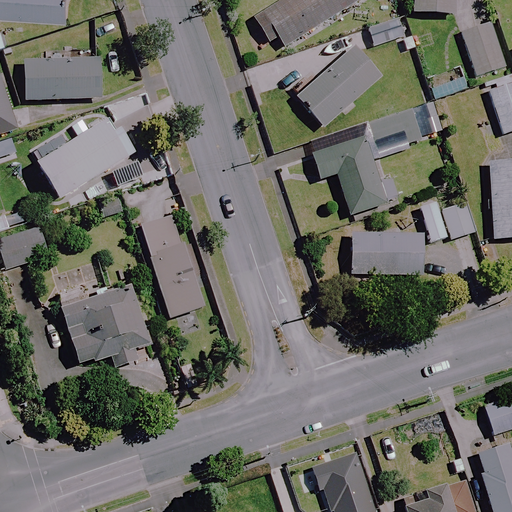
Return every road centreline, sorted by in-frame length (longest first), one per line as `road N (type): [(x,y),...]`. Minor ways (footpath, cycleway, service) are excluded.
road 1 (residential): [(303,406),(169,0)]
road 2 (tertiary): [(0,503),(303,406)]
road 3 (tertiary): [(303,406),(511,332)]
